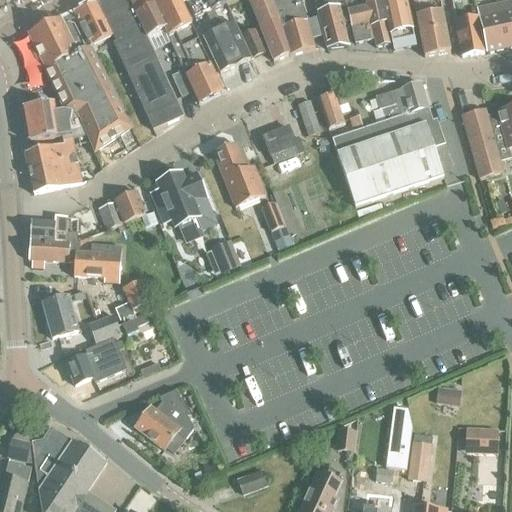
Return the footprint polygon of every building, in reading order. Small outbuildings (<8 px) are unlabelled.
[(99,0),(94,3),(112,39),(115,45),(113,46),(152,133),(183,120),(151,49),(147,40),(144,33),(127,0),(99,0)] [(152,0),(127,0),(144,33),(147,40),(164,33),(166,32),(156,8),(152,0)] [(178,0),(152,0),(156,8),(166,32),(164,33),(168,41),(183,73),(193,95),(199,106),(223,95),(214,75),(186,12),(185,13),(178,0)] [(178,0),(185,13),(186,12),(189,20),(208,12),(205,5),(200,7),(196,0),(178,0)] [(196,0),(200,7),(205,5),(208,12),(224,5),(222,0),(196,0)] [(246,0),(273,63),(289,57),(282,33),(277,23),(280,23),(270,0),(246,0)] [(270,0),(280,23),(277,23),(282,33),(289,57),(315,52),(299,0),(270,0)] [(313,0),(327,50),(348,48),(338,9),(337,9),(335,0),(313,0)] [(364,0),(366,8),(347,13),(354,47),(374,43),(375,49),(391,45),(390,44),(381,3),(380,0),(364,0)] [(380,0),(381,3),(390,44),(413,39),(403,0),(380,0)] [(94,3),(71,14),(91,53),(95,51),(93,48),(112,39),(94,3)] [(511,3),(496,7),(506,52),(511,51),(511,3)] [(496,7),(476,12),(477,20),(484,57),(506,52),(496,7)] [(416,18),(423,53),(424,60),(450,55),(442,13),(416,18)] [(73,114),(80,124),(81,125),(90,146),(91,146),(95,155),(130,130),(131,130),(91,53),(71,14),(31,35),(29,40),(45,73),(44,73),(63,112),(73,114)] [(207,21),(211,27),(218,24),(215,17),(207,21)] [(477,20),(454,24),(462,60),(484,57),(477,20)] [(237,81),(254,74),(237,36),(224,42),(219,32),(216,33),(237,81)] [(241,38),(250,60),(265,54),(255,32),(241,38)] [(221,88),(237,81),(216,33),(213,34),(218,45),(205,51),(221,88)] [(183,73),(171,78),(182,100),(193,95),(183,73)] [(391,119),(391,121),(427,109),(420,86),(400,92),(376,99),(379,111),(382,110),(385,122),(391,119)] [(318,102),(328,132),(343,127),(333,97),(318,102)] [(54,106),(23,111),(29,145),(60,140),(61,145),(72,143),(74,149),(80,147),(90,146),(80,125),(73,126),(74,127),(68,128),(66,114),(59,115),(59,112),(54,106)] [(297,110),(308,139),(320,135),(310,106),(297,110)] [(427,109),(391,121),(362,130),(352,133),(331,140),(353,209),(442,181),(437,166),(431,144),(438,142),(432,124),(430,125),(426,112),(428,111),(427,109)] [(511,111),(487,119),(500,164),(511,161),(508,152),(511,150),(511,111)] [(503,176),(500,164),(487,119),(485,113),(461,120),(479,182),(503,176)] [(358,118),(349,121),(352,133),(362,130),(358,118)] [(262,139),(269,158),(273,166),(303,154),(298,139),(292,142),(287,129),(262,139)] [(24,156),(29,178),(78,168),(74,149),(72,143),(61,145),(62,148),(24,156)] [(252,169),(245,172),(234,146),(212,155),(235,211),(264,199),(252,169)] [(78,168),(29,178),(33,197),(81,186),(82,186),(78,168)] [(199,234),(216,227),(197,181),(185,186),(181,176),(155,187),(158,194),(150,197),(162,227),(170,223),(173,231),(179,228),(181,234),(196,227),(199,234)] [(115,206),(98,213),(106,233),(144,218),(135,194),(114,203),(115,206)] [(261,211),(270,235),(283,230),(273,206),(261,211)] [(31,223),(29,242),(77,246),(77,236),(67,235),(67,221),(55,220),(54,224),(31,223)] [(283,230),(270,235),(278,253),(290,248),(283,230)] [(28,263),(74,266),(74,256),(79,256),(80,246),(77,246),(29,242),(28,263)] [(222,262),(215,265),(219,276),(238,268),(229,246),(218,251),(222,262)] [(74,266),(73,279),(103,281),(103,285),(119,286),(121,250),(91,248),(90,257),(79,256),(74,256),(74,266)] [(141,284),(122,292),(132,313),(150,305),(141,284)] [(42,305),(51,341),(77,334),(69,298),(42,305)] [(128,305),(113,312),(118,323),(133,317),(132,313),(128,305)] [(88,327),(96,348),(121,339),(113,318),(88,327)] [(133,322),(122,326),(127,338),(137,334),(133,322)] [(85,353),(87,358),(65,366),(74,388),(93,380),(95,385),(125,373),(114,342),(85,353)] [(157,367),(140,374),(142,380),(160,373),(157,367)] [(450,393),(448,409),(458,410),(460,394),(450,393)] [(150,412),(135,431),(164,453),(177,437),(184,443),(193,431),(186,419),(188,418),(175,394),(158,401),(161,408),(159,410),(155,415),(150,412)] [(465,457),(496,458),(497,433),(466,432),(465,457)] [(47,447),(31,449),(34,467),(40,511),(113,511),(94,499),(90,505),(82,500),(105,465),(71,442),(70,444),(56,434),(47,447)] [(336,453),(352,455),(354,436),(338,434),(336,453)] [(8,461),(26,465),(31,447),(13,442),(8,461)] [(407,483),(427,485),(431,448),(411,446),(407,483)] [(20,511),(31,471),(8,465),(4,481),(0,479),(0,511),(20,511)] [(335,484),(338,477),(328,472),(324,480),(317,476),(300,511),(331,511),(336,501),(332,499),(339,486),(335,484)] [(376,472),(375,486),(390,487),(390,499),(404,500),(406,474),(393,473),(376,472)] [(237,483),(243,498),(267,489),(261,474),(237,483)] [(364,511),(387,511),(389,503),(378,502),(376,511),(373,511),(364,511)]
